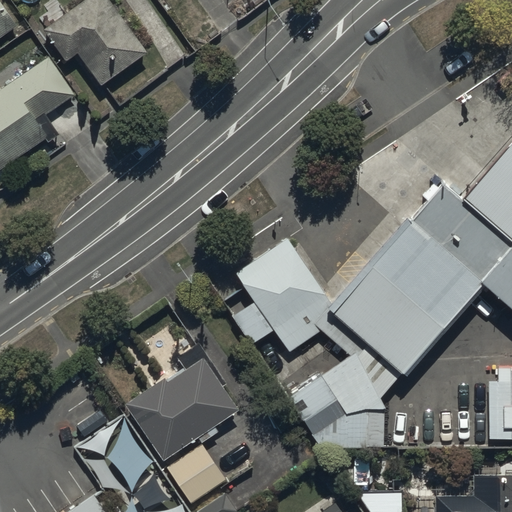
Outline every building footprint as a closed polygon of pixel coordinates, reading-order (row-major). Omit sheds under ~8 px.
[(147,53),(108,0),(85,0),(43,31),(66,63),(79,53),(103,86),(147,53)] [(0,38),(17,27),(0,1),(0,38)] [(48,56),(0,90),(0,170),(45,140),(48,143),(60,135),(46,115),(75,95),(48,56)] [(511,132),(462,192),(511,236),(511,234),(511,132)] [(462,192),(448,179),(408,220),(327,302),(313,280),(285,238),(234,273),(288,350),(319,330),(343,355),(287,397),(321,447),(378,444),(379,393),(486,283),(511,307),(511,236),(462,192)] [(164,378),(126,405),(164,461),(197,438),(201,444),(218,432),(215,427),(240,410),(223,387),(227,384),(199,343),(178,357),(186,369),(167,382),(164,378)] [(511,366),(490,367),(489,436),(511,436),(511,366)] [(225,480),(201,445),(167,468),(192,504),(225,480)] [(511,511),(511,475),(471,476),(471,497),(435,497),(435,511),(511,511)] [(111,511),(90,480),(42,511),(111,511)] [(238,511),(224,492),(195,511),(238,511)] [(402,511),(402,493),(357,494),(369,511),(402,511)]
